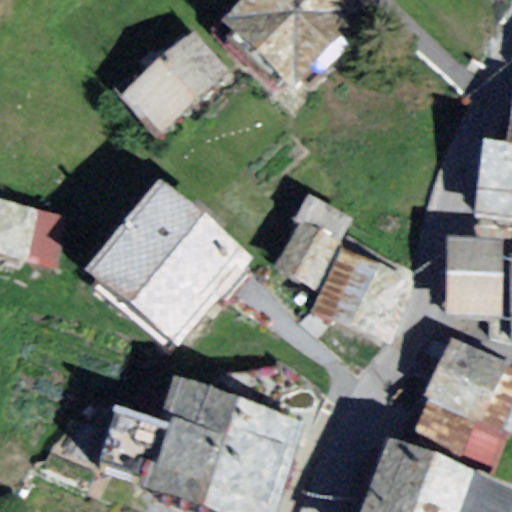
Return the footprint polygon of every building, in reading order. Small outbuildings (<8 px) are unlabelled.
[(347,0),(277,0),(229,48),(284,104),(368,20),(347,0)] [(185,52),(124,108),(153,139),(214,84),(185,52)] [(511,213),(511,113),(509,113),(491,209),(511,213)] [(140,199),(68,282),(146,349),(218,265),(140,199)] [(45,215),(0,210),(0,263),(40,267),(45,215)] [(274,273),(304,289),(332,234),(301,219),(274,273)] [(505,334),(504,250),(451,251),(452,335),(505,334)] [(388,285),(335,261),(312,310),(365,335),(388,285)] [(511,372),(457,350),(415,451),(484,479),(511,412),(511,372)] [(253,511),(279,437),(169,400),(137,494),(189,511),(253,511)] [(466,511),(471,502),(393,474),(379,511),(466,511)]
